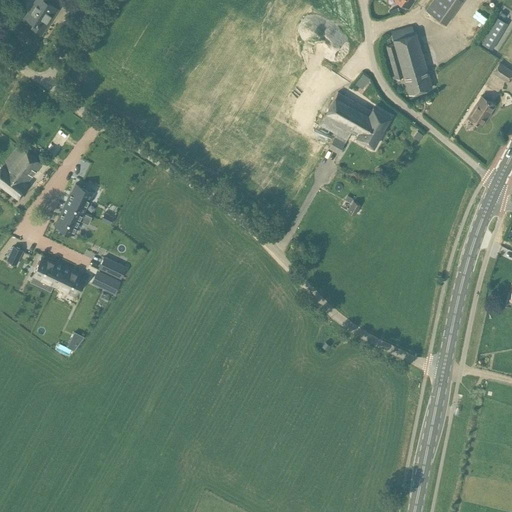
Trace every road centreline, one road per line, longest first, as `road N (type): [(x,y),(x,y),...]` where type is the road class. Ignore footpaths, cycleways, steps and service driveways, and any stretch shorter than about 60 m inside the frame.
road 1 (unclassified): [(443,369),(356,332),(216,199),(45,84)]
road 2 (unclassified): [(495,188),(386,91),(372,66),(361,0)]
road 3 (primary): [(443,369),(469,255),(495,188)]
road 4 (primary): [(415,511),(443,369)]
